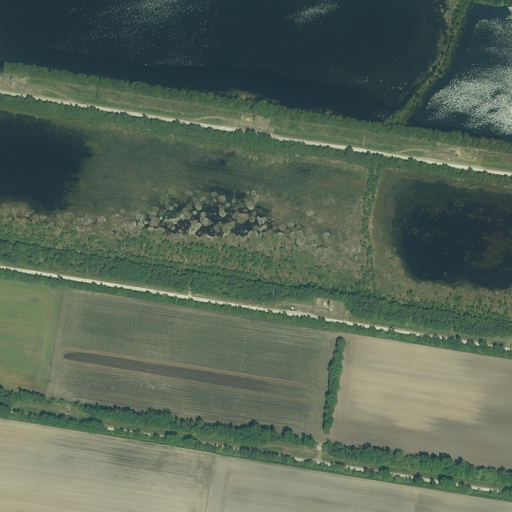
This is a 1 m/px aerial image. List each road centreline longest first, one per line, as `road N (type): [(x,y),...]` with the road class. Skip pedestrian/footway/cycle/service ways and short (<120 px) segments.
road 1 (track): [(0,92),(511,175)]
road 2 (track): [(0,410),(511,492)]
road 3 (track): [(511,349),(0,267)]
